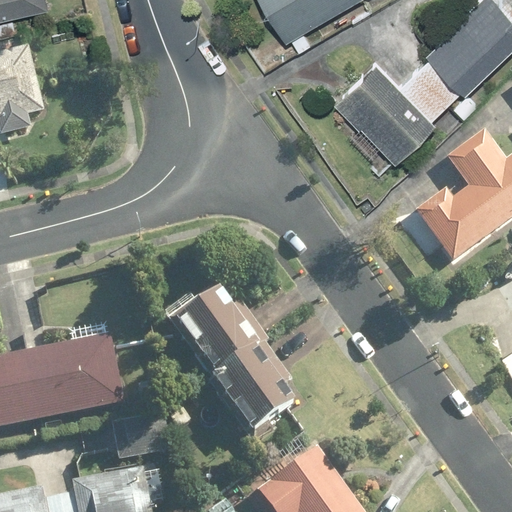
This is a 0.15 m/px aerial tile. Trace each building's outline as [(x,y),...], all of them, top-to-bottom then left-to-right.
[(0,0),(0,19),(41,10),(39,0),(0,0)] [(305,32),(356,0),(258,0),(283,40),(265,51),(275,67),(313,44),(305,32)] [(511,0),(488,0),(399,86),(374,60),(332,101),(392,163),(450,106),(461,118),(474,106),(462,93),(511,44),(511,0)] [(0,141),(26,135),(23,123),(42,118),(26,52),(15,55),(12,43),(0,46),(0,141)] [(511,160),(504,167),(482,138),(444,167),(464,193),(448,206),(440,196),(415,215),(454,266),(500,231),(511,246),(511,160)] [(253,348),(215,300),(172,334),(212,384),(205,389),(246,441),(289,406),(247,353),(253,348)] [(106,340),(0,362),(0,433),(121,409),(106,340)] [(511,357),(498,365),(511,389),(511,357)] [(151,423),(111,431),(117,462),(157,454),(151,423)] [(358,511),(316,452),(253,497),(263,511),(358,511)] [(70,487),(74,511),(149,511),(142,472),(70,487)] [(41,511),(37,494),(0,502),(0,511),(41,511)] [(230,511),(223,503),(211,511),(230,511)]
